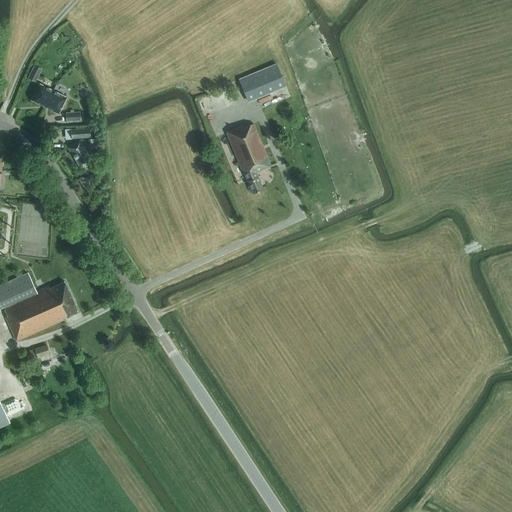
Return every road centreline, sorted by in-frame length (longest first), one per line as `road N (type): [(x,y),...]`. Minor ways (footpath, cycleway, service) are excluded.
road 1 (tertiary): [(278,511),(47,160),(0,124)]
road 2 (track): [(0,120),(33,48),(76,0)]
